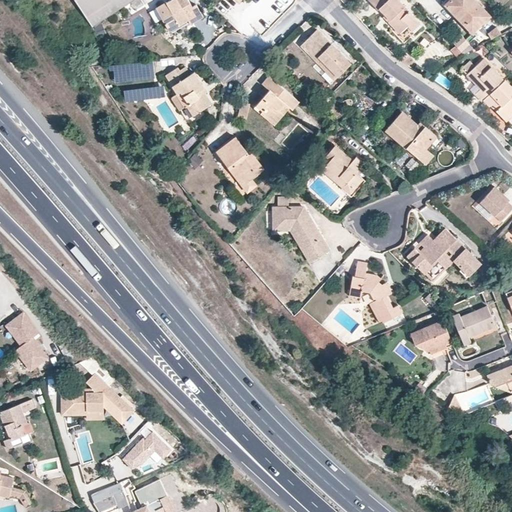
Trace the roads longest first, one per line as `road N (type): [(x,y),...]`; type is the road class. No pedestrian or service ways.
road 1 (trunk): [(377,511),(259,402),(0,91)]
road 2 (trunk): [(355,511),(224,381),(0,120)]
road 3 (trunk): [(0,155),(208,400),(322,511)]
road 4 (trunk): [(0,212),(305,511)]
road 5 (residential): [(323,0),(394,70),(481,129),(502,155)]
road 6 (residential): [(384,207),(502,155)]
